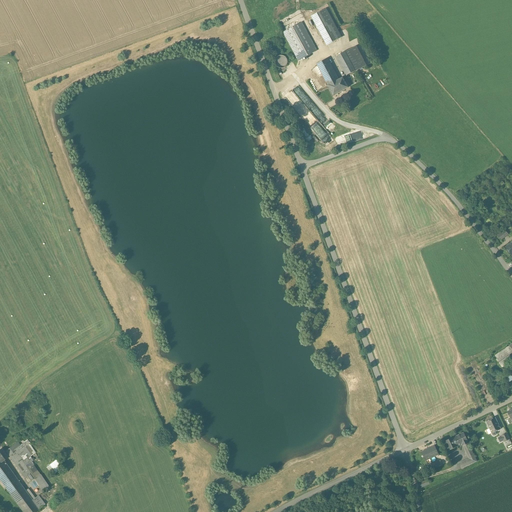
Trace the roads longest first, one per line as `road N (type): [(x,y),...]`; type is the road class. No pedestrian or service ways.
road 1 (unclassified): [(301,167),(404,449)]
road 2 (residential): [(301,167),(375,140),(398,144),(511,273)]
road 3 (unclassified): [(240,0),(301,167)]
road 4 (unclassified): [(404,449),(275,511)]
